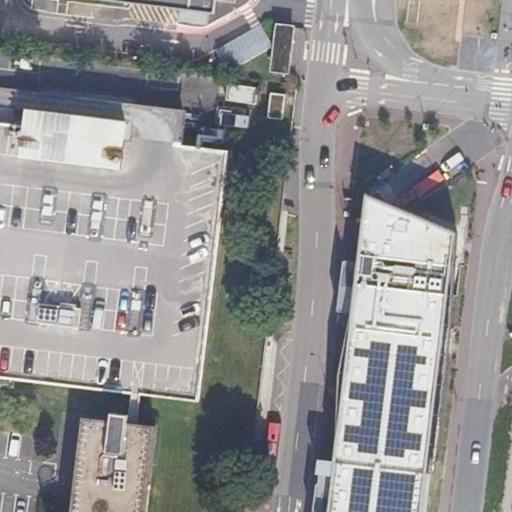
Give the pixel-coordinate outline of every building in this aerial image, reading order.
[(56,0),(211,18),(212,0),(56,0)] [(273,69),(286,70),(291,26),(278,25),(273,69)] [(265,47),(257,33),(213,58),(221,73),(265,47)] [(269,120),(281,121),(283,94),(271,92),(269,120)] [(0,384),(197,408),(225,160),(0,133),(0,384)] [(329,511),(421,511),(440,358),(444,332),(450,275),(455,240),(406,219),(400,216),(368,203),(329,511)] [(72,511),(144,511),(154,434),(128,430),(129,420),(111,418),(109,428),(84,425),(72,511)]
